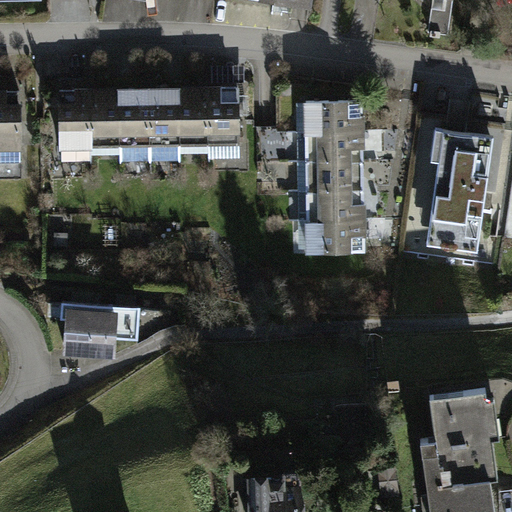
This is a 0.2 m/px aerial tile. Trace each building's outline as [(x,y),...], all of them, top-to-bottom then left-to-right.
[(144,0),(106,0),(104,22),(141,23),(144,0)] [(152,0),(151,12),(187,17),(188,0),(152,0)] [(250,0),(315,9),(316,0),(250,0)] [(207,155),(237,154),(235,77),(205,78),(207,155)] [(176,155),(207,155),(205,78),(175,79),(176,155)] [(0,160),(20,160),(18,79),(0,79),(0,160)] [(116,157),(146,156),(145,79),(114,80),(116,157)] [(146,156),(176,155),(175,79),(145,79),(146,156)] [(55,158),(86,157),(84,80),(54,81),(55,158)] [(86,157),(116,157),(114,80),(84,80),(86,157)] [(363,121),(362,88),(295,90),(296,122),(363,121)] [(363,153),(363,121),(296,122),(296,154),(363,153)] [(488,261),(506,133),(430,122),(424,163),(438,165),(425,252),(488,261)] [(364,185),(363,153),(296,154),(297,187),(364,185)] [(364,218),(364,185),(297,187),(298,219),(364,218)] [(365,250),(364,218),(298,219),(298,251),(365,250)] [(138,309),(65,302),(60,354),(109,359),(110,341),(135,343),(138,309)] [(511,477),(500,391),(438,397),(442,440),(428,442),(435,511),(499,511),(496,479),(511,477)] [(308,511),(308,469),(256,470),(256,511),(308,511)]
